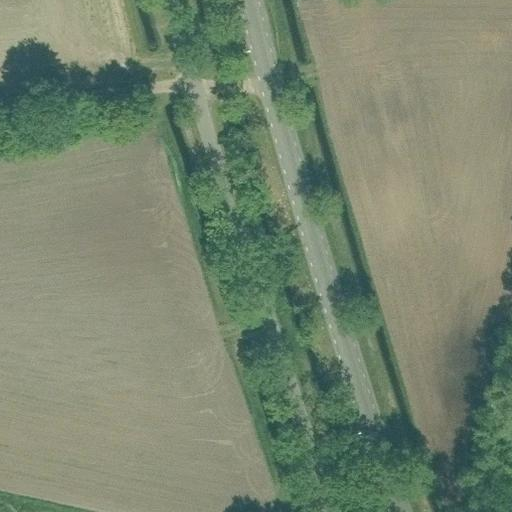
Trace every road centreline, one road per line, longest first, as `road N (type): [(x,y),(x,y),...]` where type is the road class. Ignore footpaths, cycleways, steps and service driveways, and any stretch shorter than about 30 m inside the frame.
road 1 (unclassified): [(329,511),(170,0)]
road 2 (secondary): [(397,511),(248,0)]
road 3 (track): [(268,82),(0,103)]
